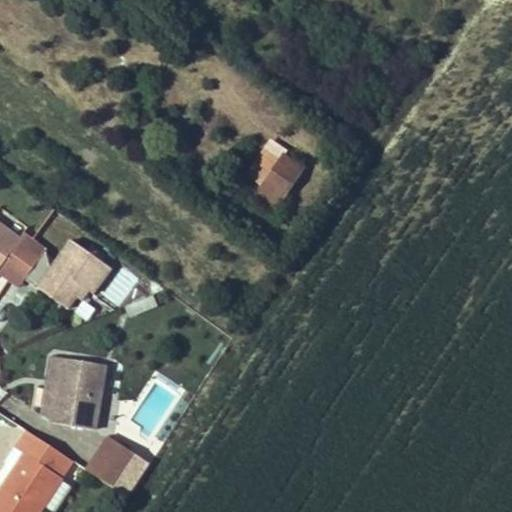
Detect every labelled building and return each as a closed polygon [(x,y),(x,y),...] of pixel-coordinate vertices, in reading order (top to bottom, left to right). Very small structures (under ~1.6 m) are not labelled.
[(285,156),(254,200),(272,213),(303,169),(285,156)] [(0,267),(3,264),(25,281),(46,252),(24,236),(20,242),(0,227),(0,267)] [(71,243),(37,290),(67,312),(76,299),(83,290),(93,296),(111,272),(71,243)] [(0,267),(0,274),(19,288),(25,281),(3,264),(0,267)] [(88,294),(83,290),(76,299),(81,303),(88,294)] [(156,308),(151,298),(127,308),(131,317),(156,308)] [(105,367),(60,359),(50,425),(95,432),(105,367)] [(17,471),(0,494),(0,511),(40,511),(43,507),(60,482),(73,463),(28,433),(17,450),(26,456),(17,471)] [(108,440),(86,472),(111,489),(133,456),(108,440)] [(26,456),(17,450),(15,449),(5,463),(17,471),(26,456)] [(51,511),(56,511),(72,490),(60,482),(43,507),(51,511)]
